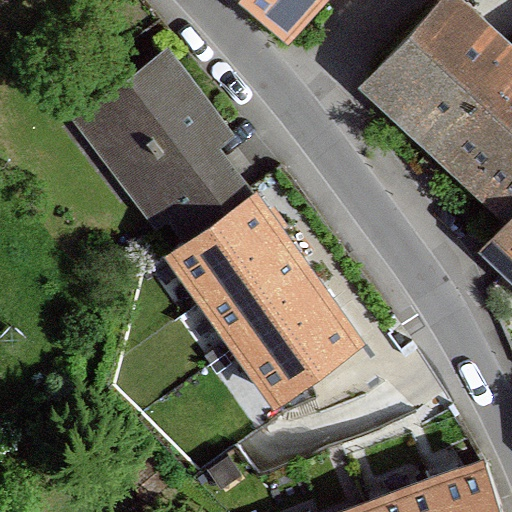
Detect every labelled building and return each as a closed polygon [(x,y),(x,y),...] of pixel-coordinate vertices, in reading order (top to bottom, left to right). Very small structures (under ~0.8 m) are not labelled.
[(256,0),(287,29),(312,0),(256,0)] [(511,214),(511,33),(474,0),(434,0),(416,19),(366,77),(511,214)] [(228,124),(167,44),(78,113),(158,216),(169,208),(191,236),(251,189),(211,137),(228,124)] [(191,236),(167,253),(274,406),(368,340),(259,186),(251,189),(191,236)] [(511,214),(484,243),(511,269),(511,214)] [(500,511),(481,452),(326,511),(500,511)]
